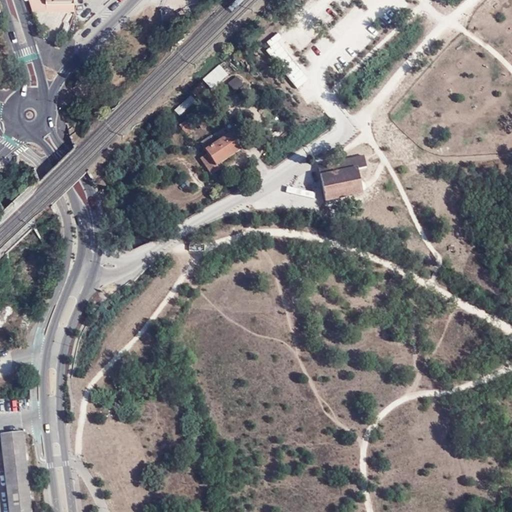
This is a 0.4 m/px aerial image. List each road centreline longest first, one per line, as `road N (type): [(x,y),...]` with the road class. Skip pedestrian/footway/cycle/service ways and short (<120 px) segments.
road 1 (track): [(75,460),(88,388),(205,249),(251,232),(296,232),(358,249),(511,328)]
road 2 (tertiary): [(71,511),(63,352),(99,233),(88,188),(45,119)]
road 3 (tertiary): [(31,132),(54,158),(82,227),(82,261),(45,368),(57,511)]
road 4 (track): [(346,127),(471,0)]
road 5 (track): [(346,127),(315,86),(318,63),(384,0)]
road 6 (residential): [(46,110),(73,61),(133,0)]
